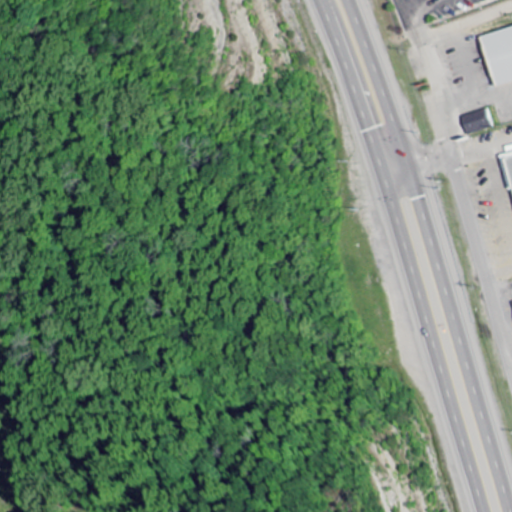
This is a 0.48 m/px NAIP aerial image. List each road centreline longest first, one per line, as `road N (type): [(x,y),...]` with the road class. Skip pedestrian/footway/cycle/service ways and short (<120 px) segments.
road 1 (trunk): [(316,0),(362,121),(480,511)]
road 2 (trunk): [(511,503),(407,146),(353,0)]
road 3 (residential): [(511,382),(448,158),(407,146)]
